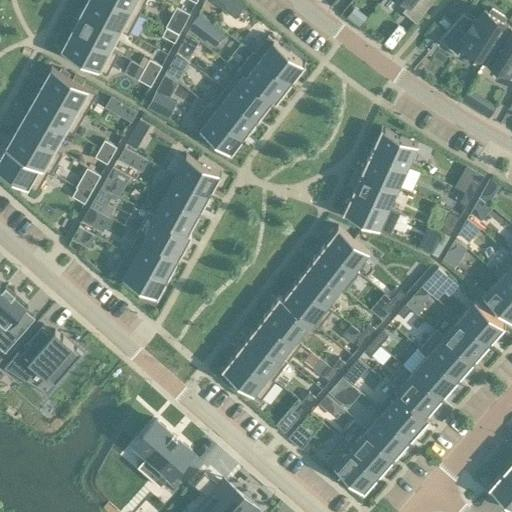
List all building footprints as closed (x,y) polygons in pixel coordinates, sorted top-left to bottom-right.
[(129,33),(140,12),(116,0),(90,0),(85,9),(129,33)] [(116,0),(140,12),(146,0),(116,0)] [(398,0),(406,6),(403,10),(416,21),(433,0),(398,0)] [(179,8),(168,27),(179,33),(190,14),(179,8)] [(463,47),(484,61),(508,23),(504,20),(506,17),(492,8),(490,11),(485,8),(479,19),(475,17),(474,19),(463,12),(440,38),(458,55),(463,47)] [(85,9),(74,30),(119,53),(119,52),(111,47),(120,29),(129,33),(85,9)] [(201,13),(193,24),(206,34),(214,23),(201,13)] [(511,25),(508,23),(484,61),(511,78),(511,25)] [(179,33),(168,27),(167,27),(162,35),(175,42),(179,33)] [(119,53),(74,30),(64,49),(61,48),(61,49),(108,74),(119,53)] [(187,32),(182,43),(189,47),(194,36),(187,32)] [(252,52),(291,82),(292,81),(291,81),(294,77),(295,78),(306,63),(289,51),(290,49),(283,44),(282,45),(268,34),(254,52),(252,51),(252,52)] [(177,52),(166,72),(180,80),(191,59),(177,52)] [(238,70),(277,100),(291,82),(252,52),(238,70)] [(150,58),(145,67),(146,67),(158,74),(162,65),(150,58)] [(42,88),(86,113),(97,92),(52,66),(51,67),(53,68),(42,88)] [(146,67),(145,67),(139,79),(151,86),(158,74),(146,67)] [(238,71),(225,88),(260,116),(274,99),(277,101),(277,100),(238,70),(237,70),(238,71)] [(74,132),(86,113),(42,88),(31,108),(74,132)] [(207,103),(246,134),(257,120),(256,120),(259,116),(259,117),(260,116),(225,88),(211,106),(208,103),(207,103)] [(460,99),(489,117),(496,106),(467,88),(460,99)] [(168,117),(177,101),(156,89),(147,105),(168,117)] [(124,102),(118,113),(132,121),(138,110),(124,102)] [(246,135),(246,134),(207,103),(193,122),(231,152),(232,153),(243,138),(242,138),(245,134),(246,135)] [(31,108),(20,127),(63,152),(63,151),(55,147),(65,129),(74,133),(74,132),(31,108)] [(374,146),(409,163),(418,143),(409,139),(410,138),(401,134),(401,135),(383,127),(382,126),(374,143),(375,143),(374,146)] [(51,172),(63,152),(20,127),(9,146),(6,145),(6,146),(51,172)] [(127,142),(137,148),(144,136),(134,130),(127,142)] [(105,139),(100,147),(113,155),(117,146),(105,139)] [(51,172),(6,146),(0,155),(0,169),(37,191),(48,171),(51,173),(51,172)] [(140,168),(146,158),(125,146),(119,156),(140,168)] [(363,167),(400,183),(409,163),(374,146),(373,147),(372,147),(363,167)] [(113,155),(100,147),(95,156),(108,163),(113,155)] [(171,172),(210,193),(211,192),(210,192),(212,188),(213,189),(222,173),(221,172),(187,153),(176,173),(172,171),(171,172)] [(354,187),(390,204),(400,183),(363,167),(362,170),(363,170),(361,174),(360,174),(354,187)] [(171,172),(160,192),(199,213),(200,212),(199,212),(201,208),(202,209),(210,193),(171,172)] [(115,179),(108,175),(102,186),(109,190),(115,179)] [(490,178),(479,196),(486,200),(490,203),(500,184),(490,178)] [(83,179),(78,187),(90,194),(95,186),(83,179)] [(467,189),(474,193),(479,184),(472,180),(467,189)] [(101,211),(112,192),(109,190),(102,186),(91,205),(101,211)] [(90,194),(78,187),(73,195),(85,202),(90,194)] [(390,205),(390,204),(354,187),(352,191),(353,191),(351,195),(343,212),(344,212),(390,233),(401,210),(390,205)] [(467,205),(474,193),(467,189),(460,201),(467,205)] [(148,211),(191,235),(192,234),(188,232),(190,228),(191,229),(199,213),(160,192),(160,193),(164,195),(154,213),(148,210),(148,211)] [(486,200),(479,196),(471,210),(482,220),(493,207),(489,204),(490,203),(486,200)] [(91,205),(83,219),(93,225),(101,211),(91,205)] [(180,255),(191,235),(148,211),(137,231),(180,255)] [(453,213),(443,231),(450,235),(460,217),(453,213)] [(481,228),(468,217),(459,231),(469,241),(481,228)] [(86,229),(79,225),(73,236),(80,240),(86,229)] [(326,243),(356,267),(370,250),(339,226),(340,226),(339,225),(327,240),(328,240),(326,243)] [(126,251),(169,275),(178,260),(177,259),(179,256),(180,256),(180,255),(137,231),(137,232),(139,233),(129,252),(126,250),(126,251)] [(462,242),(455,238),(443,258),(456,266),(468,247),(462,242)] [(356,268),(356,267),(326,243),(325,243),(324,243),(313,257),(314,258),(311,261),(346,288),(360,271),(356,268)] [(169,276),(169,275),(126,251),(115,272),(129,280),(129,281),(137,286),(138,285),(158,296),(167,280),(166,280),(168,276),(169,276)] [(511,254),(511,253),(495,271),(511,286),(511,254)] [(297,279),(328,303),(341,287),(344,290),(346,288),(311,261),(310,261),(299,275),(300,276),(297,279)] [(439,283),(446,275),(438,267),(430,276),(439,283)] [(511,286),(495,271),(494,272),(500,277),(484,295),(511,319),(511,286)] [(283,297),(320,325),(333,308),(328,304),(328,303),(297,279),(296,279),(285,294),(283,297)] [(0,319),(5,324),(0,329),(0,346),(5,351),(36,317),(25,308),(27,305),(28,306),(28,305),(15,293),(16,292),(6,283),(5,285),(0,280),(0,319)] [(422,285),(406,303),(412,308),(428,290),(422,285)] [(393,296),(399,301),(406,294),(400,288),(393,296)] [(266,312),(297,336),(310,321),(318,328),(320,325),(283,297),(279,295),(266,312)] [(390,312),(399,301),(393,296),(384,306),(390,312)] [(459,317),(489,344),(490,343),(489,343),(492,339),(492,340),(506,325),(505,324),(504,324),(475,299),(459,317)] [(412,308),(406,303),(398,312),(404,318),(412,308)] [(252,330),(289,359),(302,342),(297,337),(297,336),(266,312),(264,314),(264,315),(262,318),(261,318),(252,330)] [(477,358),(489,344),(459,317),(444,335),(436,328),(436,329),(473,362),(474,361),(473,361),(476,357),(477,358)] [(29,342),(21,352),(18,350),(4,366),(27,380),(37,368),(55,384),(83,353),(56,329),(53,332),(43,323),(27,341),(29,342)] [(370,323),(363,330),(369,335),(376,328),(370,323)] [(436,329),(420,347),(457,380),(458,379),(457,379),(460,375),(461,376),(473,362),(436,329)] [(238,348),(275,377),(289,359),(252,330),(250,332),(250,333),(248,336),(247,336),(238,348)] [(360,346),(369,335),(363,330),(354,341),(360,346)] [(374,339),(380,344),(388,335),(382,330),(374,339)] [(372,353),(380,344),(374,339),(366,348),(372,353)] [(411,371),(441,398),(442,397),(444,393),(445,394),(457,380),(420,347),(419,348),(427,354),(411,371)] [(274,378),(275,377),(238,348),(236,350),(236,351),(234,354),(233,354),(222,368),(239,381),(238,382),(245,388),(246,387),(261,399),(276,379),(274,378)] [(333,364),(339,370),(346,362),(340,357),(333,364)] [(330,380),(339,370),(333,364),(324,375),(330,380)] [(343,375),(353,384),(362,373),(352,364),(343,375)] [(395,388),(395,389),(428,418),(429,418),(426,415),(429,411),(429,412),(441,398),(411,371),(396,389),(395,388)] [(362,392),(353,384),(343,375),(330,390),(349,407),(362,392)] [(428,418),(395,389),(379,407),(413,436),(424,424),(423,423),(426,420),(428,418)] [(303,399),(309,404),(316,396),(310,391),(303,399)] [(316,406),(323,412),(334,399),(327,393),(316,406)] [(300,415),(309,404),(303,399),(294,409),(290,407),(276,423),(285,431),(300,415)] [(412,437),(413,436),(379,407),(382,410),(367,427),(364,424),(363,425),(397,454),(409,440),(408,440),(411,437),(412,437)] [(161,485),(164,481),(173,489),(181,480),(172,472),(192,449),(157,419),(136,442),(148,453),(138,465),(155,481),(161,485)] [(397,454),(363,425),(348,442),(344,439),(343,440),(381,472),(393,459),(393,458),(395,455),(396,455),(397,454)] [(298,444),(306,434),(297,427),(289,436),(298,444)] [(380,473),(381,472),(343,440),(327,458),(342,471),(341,472),(348,479),(349,478),(363,490),(363,491),(364,491),(377,477),(377,476),(380,473)] [(511,472),(505,467),(503,469),(504,470),(501,473),(501,472),(489,486),(490,487),(501,496),(500,498),(507,503),(508,502),(511,505),(511,472)] [(193,496),(196,498),(183,511),(237,511),(238,511),(238,510),(245,502),(242,500),(245,497),(234,487),(231,491),(212,474),(193,496)]
